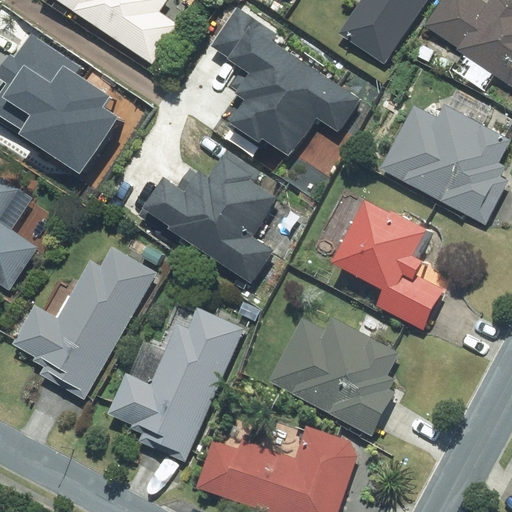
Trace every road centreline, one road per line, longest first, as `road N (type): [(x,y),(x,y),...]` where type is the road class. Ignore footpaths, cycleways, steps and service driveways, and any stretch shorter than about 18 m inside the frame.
road 1 (residential): [(135,511),(0,442)]
road 2 (residential): [(511,386),(444,511)]
